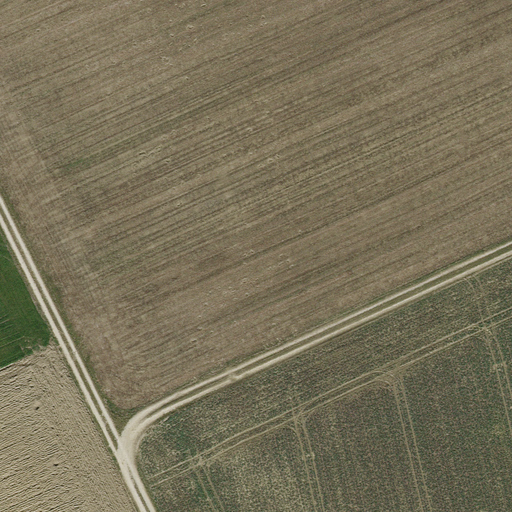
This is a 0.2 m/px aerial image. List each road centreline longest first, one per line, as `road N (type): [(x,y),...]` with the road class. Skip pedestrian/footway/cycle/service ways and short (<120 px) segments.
road 1 (track): [(123,458),(139,423),(157,410),(511,247)]
road 2 (track): [(149,511),(0,206)]
